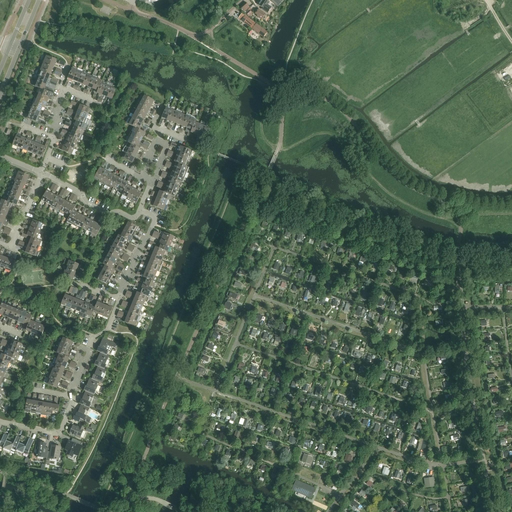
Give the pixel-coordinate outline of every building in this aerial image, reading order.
[(266,0),(261,0),(258,4),(258,5),(263,8),(262,9),(267,13),(271,8),(272,6),(268,3),(269,1),(266,0)] [(244,12),(246,14),(249,11),(252,9),(250,7),(245,3),(239,8),(244,13),(244,12)] [(254,15),(261,20),(265,14),(258,9),(254,15)] [(238,18),(263,37),(267,32),(256,24),(245,16),(242,14),(238,18)] [(44,61),(54,65),(56,60),(45,55),(42,60),(44,61)] [(44,61),(42,66),(52,70),(54,65),(44,61)] [(42,66),(40,71),(50,75),(52,70),(42,66)] [(73,81),(77,71),(72,69),(66,82),(68,83),(69,81),(72,83),(73,81)] [(36,75),(38,76),(51,81),(52,79),(49,78),(50,75),(40,71),(38,70),(36,75)] [(73,81),(78,83),(82,73),(77,71),(73,81)] [(76,86),(75,89),(77,90),(79,85),(82,87),(83,85),(87,75),(82,73),(78,83),(76,86)] [(92,77),(87,75),(83,85),(88,87),(92,77)] [(38,76),(36,81),(46,85),(47,83),(50,84),(56,87),(57,84),(51,81),(38,76)] [(86,90),(85,93),(87,94),(88,91),(89,91),(90,88),(93,89),(97,79),(92,77),(88,87),(86,90)] [(97,79),(93,89),(94,90),(93,92),(94,93),(93,97),(95,97),(95,98),(97,93),(102,81),(97,79)] [(46,85),(36,81),(34,86),(41,89),(44,90),(47,91),(48,89),(45,88),(46,85)] [(107,83),(102,81),(97,93),(99,94),(98,97),(98,98),(97,101),(99,102),(102,95),(107,83)] [(102,95),(99,102),(101,103),(104,96),(107,98),(112,86),(107,83),(102,95)] [(112,86),(107,98),(112,100),(117,87),(112,86)] [(39,94),(49,98),(51,93),(47,91),(44,90),(41,89),(39,94)] [(37,99),(47,103),(49,98),(39,94),(37,99)] [(142,101),(151,106),(154,101),(144,96),(142,101)] [(37,99),(35,104),(42,107),(45,108),(46,106),(47,107),(49,107),(50,104),(47,103),(37,99)] [(142,101),(139,106),(149,111),(149,110),(151,106),(142,101)] [(32,103),(30,108),(41,112),(42,107),(35,104),(32,103)] [(78,110),(88,114),(90,109),(86,107),(85,106),(85,107),(80,105),(78,110)] [(137,110),(146,115),(148,113),(151,115),(151,114),(154,116),(155,114),(152,112),(149,110),(149,111),(139,106),(137,110)] [(28,113),(38,117),(41,112),(30,108),(28,113)] [(167,120),(171,110),(166,108),(160,121),(162,122),(163,121),(162,119),(164,119),(166,120),(167,120)] [(75,111),(73,114),(76,115),(86,119),(88,114),(78,110),(77,109),(77,111),(75,111)] [(134,115),(144,120),(146,115),(137,110),(134,115)] [(167,120),(166,120),(166,122),(169,123),(168,124),(167,128),(169,128),(169,129),(169,128),(170,125),(172,122),(176,112),(171,110),(167,120)] [(172,122),(177,124),(181,114),(182,112),(177,110),(176,112),(172,122)] [(38,117),(28,113),(26,118),(36,122),(39,123),(40,121),(39,120),(40,118),(38,117)] [(73,114),(72,116),(75,118),(74,120),(76,121),(77,121),(84,124),(86,125),(89,120),(86,119),(76,115),(73,114)] [(181,114),(177,124),(182,126),(186,116),(181,114)] [(180,129),(182,130),(184,127),(187,128),(192,116),(187,114),(186,116),(182,126),(180,129)] [(132,120),(141,125),(144,120),(134,115),(132,119),(132,120)] [(187,128),(192,130),(195,122),(196,120),(197,118),(192,116),(187,128)] [(136,128),(139,129),(141,125),(132,120),(132,119),(130,118),(127,123),(136,128)] [(77,121),(76,121),(76,122),(73,121),(73,122),(67,120),(65,123),(71,125),(72,125),(74,126),(84,130),(85,130),(87,131),(89,126),(86,125),(84,124),(77,121)] [(191,132),(196,135),(200,124),(195,122),(192,130),(191,132)] [(200,124),(196,135),(201,137),(205,127),(200,124)] [(72,131),(82,135),(84,130),(74,126),(72,131)] [(205,127),(201,137),(200,138),(202,138),(203,142),(202,141),(201,144),(203,145),(206,139),(210,129),(205,127)] [(136,128),(133,133),(143,138),(145,133),(142,131),(139,129),(136,128)] [(61,132),(68,135),(70,136),(78,139),(80,140),(82,135),(72,131),(71,131),(71,132),(70,132),(69,132),(63,130),(61,132)] [(131,137),(140,143),(143,138),(133,133),(132,132),(129,137),(130,138),(131,137)] [(12,145),(18,147),(22,137),(20,137),(20,135),(20,134),(17,133),(12,145)] [(68,135),(66,140),(76,144),(78,139),(70,136),(68,135)] [(18,147),(23,150),(27,139),(22,137),(18,147)] [(33,154),(37,156),(42,146),(42,145),(40,144),(41,142),(40,141),(41,138),(39,137),(38,140),(37,142),(37,143),(37,144),(33,154)] [(137,148),(140,143),(131,137),(130,138),(128,143),(130,144),(137,148)] [(27,139),(23,150),(27,152),(32,140),(27,138),(27,139)] [(37,142),(32,140),(27,152),(33,154),(37,144),(37,143),(37,142)] [(42,146),(37,156),(43,158),(47,148),(50,141),(49,141),(47,140),(45,147),(42,146)] [(64,145),(74,150),(76,144),(66,140),(64,145)] [(127,148),(137,154),(140,149),(137,148),(130,144),(128,143),(125,147),(127,149),(127,148)] [(178,152),(188,156),(191,151),(171,143),(170,146),(176,148),(176,150),(178,152)] [(74,150),(64,145),(62,150),(72,155),(74,150)] [(127,149),(125,153),(134,158),(137,160),(138,157),(142,159),(143,157),(144,157),(143,157),(140,155),(137,154),(127,148),(127,149)] [(178,152),(176,157),(186,161),(188,156),(178,152)] [(134,158),(125,153),(122,158),(132,163),(134,158)] [(186,161),(176,157),(174,162),(175,162),(177,163),(184,166),(186,161)] [(173,164),(172,166),(175,168),(185,172),(187,167),(184,166),(175,162),(174,164),(173,164)] [(95,177),(99,180),(105,171),(105,169),(104,168),(103,169),(102,169),(100,168),(95,177)] [(172,173),(183,177),(185,172),(175,168),(172,173)] [(19,171),(16,177),(26,181),(27,181),(27,179),(29,180),(30,179),(31,177),(19,171)] [(105,171),(99,180),(104,183),(109,173),(105,171)] [(168,177),(170,178),(180,182),(183,177),(172,173),(172,175),(163,171),(162,174),(168,177)] [(104,183),(109,185),(114,176),(116,172),(112,174),(109,173),(104,183)] [(114,176),(109,185),(114,188),(119,178),(114,176)] [(114,188),(119,190),(124,181),(124,180),(122,179),(123,178),(120,176),(119,178),(114,188)] [(124,181),(119,190),(123,193),(127,186),(132,177),(130,176),(127,181),(126,182),(124,181)] [(16,177),(14,182),(24,186),(25,186),(26,184),(27,185),(28,184),(29,182),(27,181),(26,181),(16,177)] [(168,183),(178,187),(180,182),(170,178),(168,183)] [(14,182),(12,187),(22,191),(24,186),(14,182)] [(166,188),(176,192),(178,187),(168,183),(166,188)] [(132,188),(127,186),(123,193),(122,195),(127,198),(132,188)] [(10,192),(20,196),(22,191),(12,187),(10,191),(10,192)] [(132,188),(127,198),(132,200),(137,191),(132,188)] [(164,193),(170,195),(174,197),(176,192),(166,188),(164,193)] [(55,210),(55,209),(61,199),(62,196),(65,190),(63,189),(58,197),(56,196),(51,206),(50,207),(55,210)] [(10,192),(10,191),(9,191),(6,196),(18,201),(20,196),(10,192)] [(41,201),(46,203),(51,194),(46,191),(41,201)] [(137,191),(132,200),(137,203),(142,193),(137,191)] [(160,191),(158,196),(168,200),(170,195),(164,193),(160,191)] [(51,194),(46,203),(51,206),(56,196),(51,194)] [(18,201),(6,196),(4,201),(6,202),(11,204),(13,205),(16,206),(18,201)] [(168,200),(158,196),(155,201),(165,205),(168,200)] [(55,209),(60,212),(66,201),(61,199),(55,209)] [(0,205),(9,209),(12,210),(18,213),(20,210),(12,207),(13,205),(11,204),(6,202),(4,201),(2,200),(0,203),(0,205)] [(66,201),(60,212),(65,214),(71,204),(66,201)] [(165,205),(155,201),(153,206),(163,210),(165,205)] [(71,204),(65,214),(69,217),(70,216),(73,211),(76,205),(74,204),(73,205),(71,204)] [(9,209),(0,205),(0,210),(7,214),(9,209)] [(70,216),(69,217),(67,221),(72,224),(78,213),(76,212),(73,211),(70,216)] [(82,216),(78,213),(72,224),(77,226),(77,225),(82,216)] [(87,218),(82,228),(86,232),(87,231),(92,221),(95,215),(95,214),(95,215),(93,214),(91,217),(92,217),(90,220),(87,218)] [(5,219),(0,216),(0,222),(3,224),(5,225),(5,223),(7,223),(13,225),(14,223),(8,220),(5,219)] [(82,216),(77,225),(82,228),(87,218),(88,217),(87,216),(86,217),(85,217),(82,216)] [(31,225),(41,229),(43,224),(33,220),(31,225)] [(87,231),(91,233),(97,223),(92,221),(87,231)] [(269,231),(272,224),(264,221),(261,228),(269,231)] [(125,227),(135,232),(136,231),(140,232),(143,233),(144,231),(128,222),(125,227)] [(97,223),(91,233),(91,235),(96,237),(102,226),(97,223)] [(22,227),(29,230),(39,234),(41,229),(31,225),(29,224),(28,227),(26,226),(23,225),(22,227)] [(123,232),(132,237),(135,232),(125,227),(123,232)] [(29,230),(27,235),(29,236),(31,237),(39,240),(41,235),(39,234),(29,230)] [(127,241),(128,241),(131,243),(133,240),(135,241),(136,239),(132,237),(123,232),(120,236),(121,237),(127,241)] [(162,238),(172,242),(174,237),(164,233),(162,238)] [(121,237),(120,236),(117,234),(114,240),(125,246),(128,241),(127,241),(121,237)] [(160,243),(170,247),(172,242),(162,238),(159,237),(153,234),(152,237),(159,240),(158,242),(156,241),(160,243)] [(29,242),(39,247),(42,241),(39,240),(31,237),(29,242)] [(111,244),(122,250),(125,246),(114,240),(111,244)] [(24,246),(27,247),(37,252),(39,247),(29,242),(28,244),(20,241),(18,244),(24,246)] [(149,244),(155,247),(158,248),(165,251),(168,252),(170,247),(160,243),(159,245),(150,241),(149,244)] [(120,255),(123,257),(128,260),(130,257),(121,252),(122,250),(111,244),(109,249),(110,250),(120,255)] [(256,256),(259,248),(253,246),(250,253),(256,256)] [(37,252),(27,247),(25,252),(35,257),(37,252)] [(155,247),(153,252),(163,256),(165,251),(158,248),(155,247)] [(117,260),(120,255),(110,250),(108,255),(117,260)] [(144,254),(151,257),(161,261),(163,256),(153,252),(151,251),(150,254),(148,253),(146,252),(145,254),(144,254)] [(9,259),(5,269),(10,271),(15,261),(12,260),(13,257),(13,256),(14,254),(14,253),(12,253),(12,252),(9,259)] [(108,255),(105,259),(115,265),(117,260),(108,255)] [(4,257),(0,267),(5,269),(9,259),(4,257)] [(151,257),(150,259),(148,258),(146,258),(144,257),(143,259),(142,259),(149,262),(161,267),(163,261),(161,261),(151,257)] [(115,265),(105,259),(103,264),(105,265),(112,269),(115,265)] [(67,266),(77,270),(79,271),(80,268),(84,270),(85,267),(86,268),(86,267),(69,260),(67,266)] [(147,267),(157,271),(159,272),(161,267),(149,262),(148,264),(147,263),(146,264),(145,266),(147,267)] [(105,265),(102,270),(112,275),(115,270),(112,269),(105,265)] [(77,270),(67,266),(65,271),(75,275),(77,270)] [(157,271),(147,267),(145,272),(155,276),(157,271)] [(245,279),(249,272),(241,268),(238,275),(245,279)] [(293,277),(295,271),(287,268),(285,274),(293,277)] [(406,278),(408,271),(401,268),(398,276),(406,278)] [(112,275),(102,270),(100,269),(98,274),(100,275),(109,280),(112,275)] [(299,270),(297,277),(302,279),(305,272),(299,270)] [(75,275),(65,271),(63,276),(73,280),(75,275)] [(145,278),(153,281),(155,282),(157,277),(155,276),(145,272),(143,277),(145,278)] [(109,280),(100,275),(97,280),(107,285),(109,280)] [(153,281),(145,278),(145,280),(144,280),(143,280),(142,282),(143,283),(153,287),(156,288),(158,283),(155,282),(153,281)] [(335,284),(329,282),(326,290),(332,292),(335,284)] [(141,288),(151,292),(153,287),(143,283),(143,285),(140,284),(139,287),(141,288)] [(141,288),(139,293),(147,296),(149,297),(151,292),(141,288)] [(309,300),(312,292),(307,289),(303,297),(309,300)] [(135,297),(145,301),(147,296),(139,293),(137,292),(135,297)] [(61,305),(66,307),(70,297),(65,294),(61,305)] [(368,303),(370,296),(363,294),(361,300),(368,303)] [(87,299),(85,303),(81,313),(86,315),(94,296),(91,295),(88,302),(86,301),(87,299)] [(94,296),(86,315),(85,316),(91,319),(93,312),(95,307),(93,306),(94,303),(97,297),(94,296)] [(70,297),(66,307),(65,308),(70,310),(71,309),(75,299),(70,297)] [(135,297),(133,302),(143,306),(145,301),(135,297)] [(71,309),(76,311),(80,301),(75,299),(71,309)] [(107,306),(103,316),(108,318),(113,307),(110,306),(111,303),(112,301),(110,300),(110,299),(107,306)] [(93,312),(98,314),(102,304),(100,304),(101,303),(101,301),(98,300),(97,302),(95,307),(93,312)] [(85,303),(80,301),(76,311),(81,313),(85,303)] [(128,306),(141,311),(143,306),(133,302),(130,301),(129,303),(128,306)] [(395,311),(397,305),(390,303),(388,309),(395,311)] [(102,304),(98,314),(103,316),(107,306),(102,304)] [(143,312),(141,311),(128,306),(122,304),(121,306),(127,309),(127,308),(129,309),(127,312),(129,312),(141,317),(143,312)] [(3,316),(8,318),(12,307),(7,305),(3,316)] [(352,307),(345,305),(343,311),(349,314),(352,307)] [(9,323),(11,323),(13,320),(17,310),(12,307),(8,318),(7,319),(10,320),(9,323)] [(13,320),(18,322),(23,310),(18,308),(17,310),(13,320)] [(28,312),(23,310),(18,322),(17,323),(18,324),(20,324),(20,323),(23,324),(27,314),(28,312)] [(141,317),(129,312),(128,314),(126,313),(125,313),(119,311),(118,313),(137,321),(139,322),(141,317)] [(365,313),(364,319),(367,320),(366,323),(369,323),(370,320),(372,321),(373,312),(369,312),(369,314),(365,313)] [(137,321),(118,313),(117,316),(123,319),(124,319),(123,322),(134,327),(137,321)] [(27,314),(23,324),(28,326),(30,320),(32,316),(27,314)] [(264,318),(258,315),(254,322),(261,325),(264,318)] [(26,330),(31,333),(35,322),(30,320),(28,326),(26,330)] [(31,333),(36,335),(40,324),(41,322),(36,320),(35,322),(31,333)] [(40,324),(36,335),(41,337),(45,327),(40,324)] [(297,332),(291,329),(288,337),(294,339),(297,332)] [(273,338),(272,343),(279,344),(281,337),(275,336),(275,339),(273,338)] [(61,343),(71,347),(73,342),(63,338),(61,343)] [(100,353),(107,355),(110,346),(115,348),(117,344),(103,338),(99,347),(98,347),(97,351),(100,353)] [(7,345),(20,350),(22,344),(12,340),(12,342),(9,341),(9,342),(2,339),(1,342),(7,345)] [(59,348),(69,352),(71,347),(61,343),(60,342),(57,347),(59,348)] [(337,351),(340,345),(332,342),(329,348),(337,351)] [(5,349),(8,351),(18,355),(19,352),(22,353),(23,353),(24,351),(20,350),(7,345),(6,347),(5,349)] [(492,353),(491,345),(484,346),(485,354),(492,353)] [(56,353),(59,354),(67,357),(69,352),(59,348),(56,353)] [(7,353),(5,352),(3,354),(6,356),(11,358),(15,359),(14,359),(19,361),(21,356),(18,355),(8,351),(7,353)] [(98,366),(105,369),(106,365),(105,364),(109,356),(107,355),(100,353),(97,361),(96,361),(94,365),(98,366)] [(331,362),(333,356),(327,353),(325,360),(331,362)] [(0,357),(0,359),(9,363),(12,364),(14,359),(11,358),(6,356),(3,354),(1,354),(0,357)] [(59,354),(57,359),(67,363),(69,358),(67,357),(59,354)] [(374,356),(368,354),(365,361),(371,364),(374,356)] [(53,363),(65,368),(66,368),(68,365),(69,366),(69,367),(75,369),(76,367),(70,364),(67,363),(57,359),(55,358),(53,363)] [(0,365),(7,368),(9,363),(0,359),(0,365)] [(53,369),(63,373),(65,368),(53,363),(51,368),(53,369)] [(7,368),(0,365),(0,370),(5,373),(7,374),(8,368),(7,368)] [(94,375),(92,379),(98,382),(102,383),(104,379),(103,378),(106,370),(105,369),(98,366),(94,375)] [(196,375),(203,378),(206,370),(199,367),(196,375)] [(53,369),(51,374),(61,378),(63,373),(53,369)] [(416,371),(409,369),(406,377),(413,379),(416,371)] [(49,379),(59,383),(61,378),(51,374),(49,379)] [(84,390),(85,391),(94,395),(96,390),(95,390),(98,382),(92,379),(90,378),(87,384),(86,386),(85,386),(84,390)] [(68,387),(62,384),(59,383),(49,379),(47,384),(57,388),(58,386),(61,387),(67,389),(68,387)] [(324,391),(318,388),(315,394),(321,397),(324,391)] [(81,404),(90,408),(91,404),(91,403),(94,395),(85,391),(82,400),(81,399),(79,404),(81,404)] [(90,408),(81,404),(78,413),(77,413),(75,416),(74,416),(72,420),(79,423),(80,421),(89,425),(91,419),(87,418),(87,417),(84,415),(86,411),(88,412),(90,408)] [(215,417),(224,421),(227,414),(218,410),(215,417)] [(382,420),(385,413),(378,410),(375,416),(382,420)] [(352,424),(354,415),(348,414),(345,422),(352,424)] [(409,422),(403,420),(401,427),(407,429),(409,422)] [(76,437),(80,438),(85,426),(80,424),(78,427),(73,425),(70,433),(76,436),(76,437)] [(505,433),(504,425),(497,427),(498,434),(505,433)] [(249,434),(243,432),(240,438),(246,441),(249,434)] [(0,449),(2,450),(3,448),(6,441),(8,436),(4,434),(2,439),(0,438),(0,449)] [(6,441),(3,448),(11,451),(11,450),(12,450),(12,451),(15,452),(16,451),(19,443),(21,438),(17,436),(14,442),(12,441),(12,443),(6,441)] [(19,443),(16,451),(23,454),(24,452),(25,453),(27,454),(28,454),(34,440),(29,438),(27,444),(25,443),(24,445),(19,443)] [(67,454),(72,457),(73,454),(77,456),(81,446),(81,445),(80,445),(81,442),(73,438),(71,442),(68,441),(67,445),(68,445),(66,450),(68,451),(67,454)] [(307,448),(310,443),(304,439),(301,444),(307,448)] [(418,449),(425,451),(426,445),(427,440),(420,439),(418,449)] [(36,445),(34,454),(35,454),(35,457),(43,459),(44,458),(47,458),(48,448),(45,448),(46,444),(39,443),(38,446),(36,445)] [(47,458),(46,461),(49,461),(50,458),(56,459),(57,459),(59,459),(60,451),(59,451),(60,447),(52,446),(51,452),(48,452),(48,448),(47,458)] [(288,448),(282,446),(279,452),(285,455),(288,448)] [(344,453),(341,459),(349,463),(352,457),(344,453)] [(304,454),(301,462),(309,464),(312,457),(304,454)] [(262,474),(266,465),(260,463),(256,471),(262,474)] [(385,466),(382,474),(386,475),(386,474),(388,474),(390,468),(385,466)] [(400,478),(402,473),(394,470),(392,475),(400,478)] [(424,479),(425,488),(435,487),(433,478),(424,479)] [(291,490),(311,499),(315,489),(296,480),(291,490)] [(359,493),(366,498),(368,496),(366,494),(367,493),(362,489),(359,493)]
